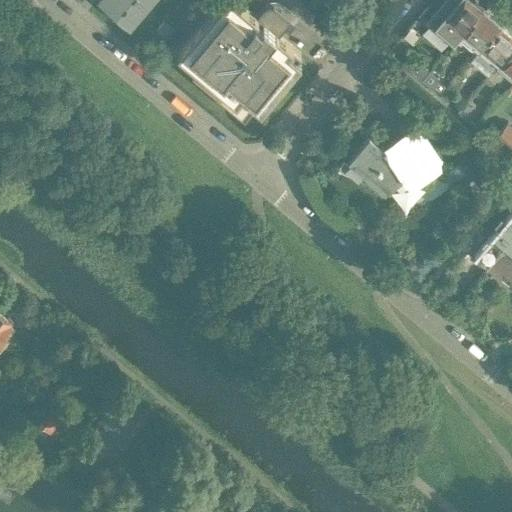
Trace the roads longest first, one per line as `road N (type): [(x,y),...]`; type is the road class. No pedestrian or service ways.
road 1 (residential): [(511,391),(255,176)]
road 2 (residential): [(255,176),(47,0)]
road 3 (residential): [(255,176),(399,0)]
